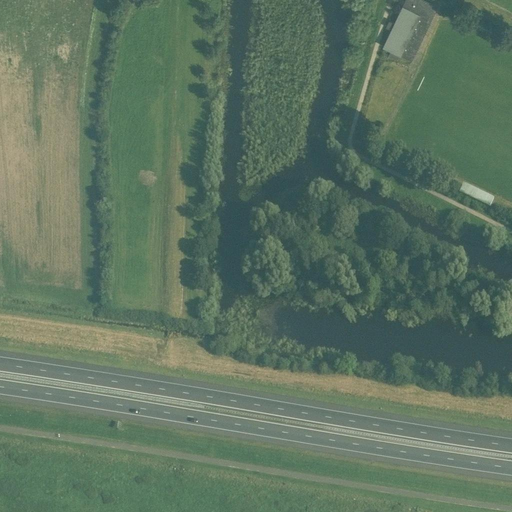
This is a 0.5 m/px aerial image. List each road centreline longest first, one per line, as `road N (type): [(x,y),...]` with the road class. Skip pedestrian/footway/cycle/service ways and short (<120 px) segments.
road 1 (unclassified): [(511,507),(0,427)]
road 2 (motorway): [(0,386),(511,466)]
road 3 (motorway): [(511,444),(0,364)]
